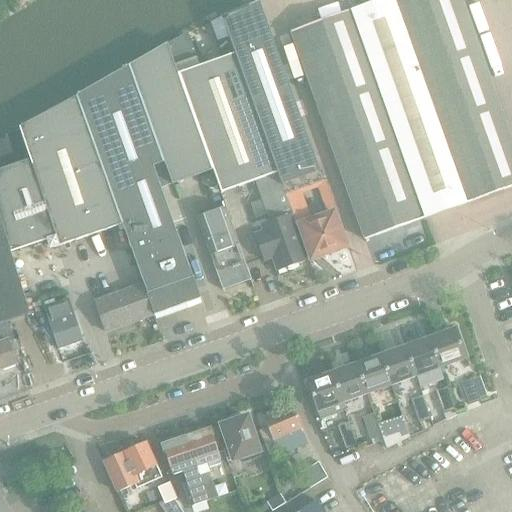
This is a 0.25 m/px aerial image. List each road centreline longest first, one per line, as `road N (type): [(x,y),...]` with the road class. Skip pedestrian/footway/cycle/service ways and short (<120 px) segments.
road 1 (tertiary): [(0,436),(451,272),(511,239)]
road 2 (unknown): [(359,307),(274,27)]
